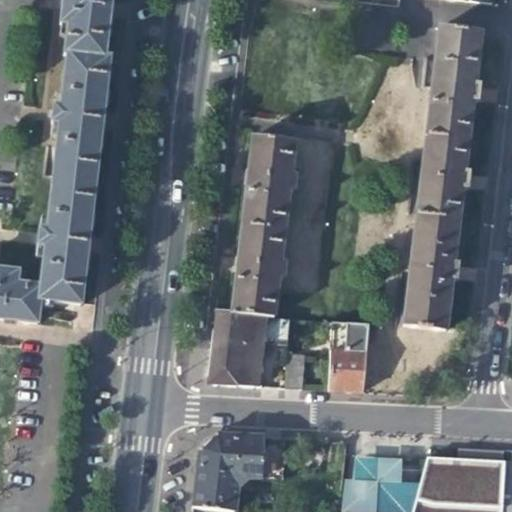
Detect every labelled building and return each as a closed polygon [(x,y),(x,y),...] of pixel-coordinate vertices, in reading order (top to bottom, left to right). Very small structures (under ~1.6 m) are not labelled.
[(61,58),(63,58),(104,62),(110,11),(111,0),(60,0),(57,30),(64,30),(61,58)] [(356,0),(356,6),(359,6),(393,10),(393,0),(356,0)] [(421,0),(422,0),(491,9),(491,5),(491,3),(469,0),(421,0)] [(436,32),(424,136),(466,140),(470,105),(476,106),(477,97),(478,89),(472,88),(478,37),(436,32)] [(55,127),(49,180),(94,186),(102,118),(109,63),(104,62),(63,58),(57,110),(50,110),(47,127),(55,127)] [(462,175),(466,140),(424,136),(413,224),(455,229),(460,191),(466,192),(466,185),(467,176),(462,175)] [(248,173),(241,229),(283,234),(288,194),(294,195),(296,179),(290,179),(294,146),(251,141),(248,173)] [(41,250),(36,289),(34,305),(40,306),(79,309),(89,227),(94,186),(49,180),(43,233),(35,232),(33,250),(41,250)] [(451,266),(455,229),(413,224),(401,329),(443,334),(449,282),(455,282),(456,272),(457,267),(451,266)] [(280,266),(283,234),(241,229),(237,264),(231,316),(273,320),(277,283),(283,283),(285,266),(280,266)] [(0,324),(37,329),(40,306),(34,305),(36,289),(14,287),(16,272),(0,270),(0,324)] [(272,325),(273,320),(231,316),(215,315),(212,342),(207,381),(215,388),(258,390),(263,346),(288,348),(289,327),(272,325)] [(330,356),(328,394),(348,395),(362,395),(367,329),(329,325),(327,356),(330,356)] [(287,359),(285,392),(302,392),(304,361),(287,359)] [(195,478),(191,511),(198,511),(232,511),(235,489),(242,481),(280,483),(283,441),(217,438),(198,455),(195,478)] [(511,511),(511,451),(430,448),(415,511),(414,511),(511,511)]
